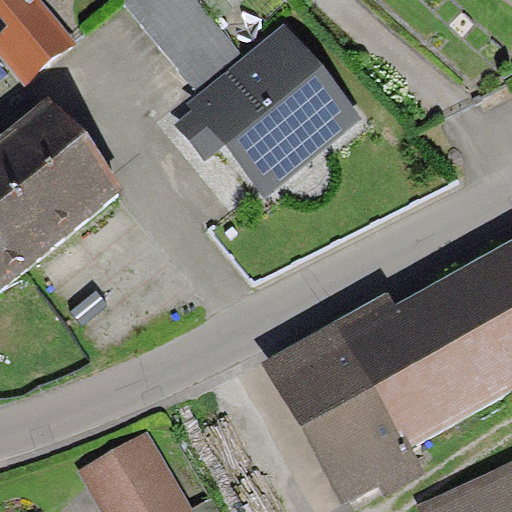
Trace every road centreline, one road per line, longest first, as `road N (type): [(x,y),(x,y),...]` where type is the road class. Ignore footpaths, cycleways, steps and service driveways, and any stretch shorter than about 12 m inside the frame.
road 1 (residential): [(511,188),(205,357),(0,433)]
road 2 (track): [(401,511),(511,424)]
